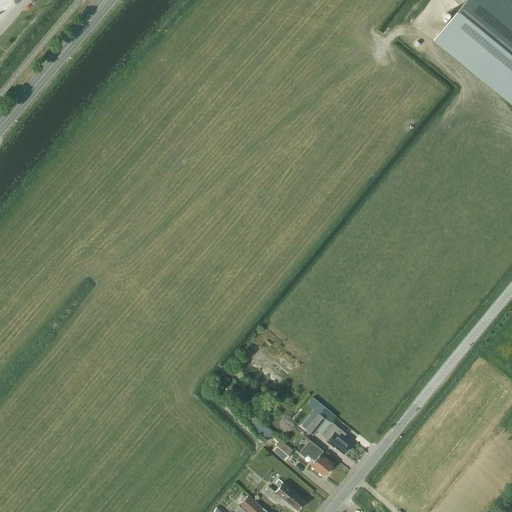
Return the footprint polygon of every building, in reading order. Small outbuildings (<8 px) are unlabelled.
[(511,3),(508,0),(466,0),(434,39),(511,102),(511,3)] [(246,396),(256,405),(263,397),(252,388),(246,396)] [(313,397),(307,404),(314,410),(314,411),(317,413),(319,415),(326,421),(330,424),(331,422),(336,416),(326,408),(313,397)] [(262,399),(257,405),(263,409),(268,403),(262,399)] [(307,419),(301,426),(314,436),(326,421),(319,415),(317,413),(314,411),(307,419)] [(351,445),(342,438),(345,434),(331,422),(330,424),(321,435),(327,440),(326,442),(334,448),(335,447),(343,454),(351,445)] [(284,460),(293,450),(280,439),(277,443),(270,437),(264,443),(284,460)] [(323,475),(333,463),(321,453),(323,450),(309,439),(301,449),(314,460),(310,464),(323,475)] [(268,486),(263,492),(275,502),(280,496),(290,505),(291,503),(298,509),(305,502),(296,494),(297,493),(283,482),(275,492),(268,486)] [(267,511),(264,509),(248,495),(239,505),(245,511),(267,511)]
